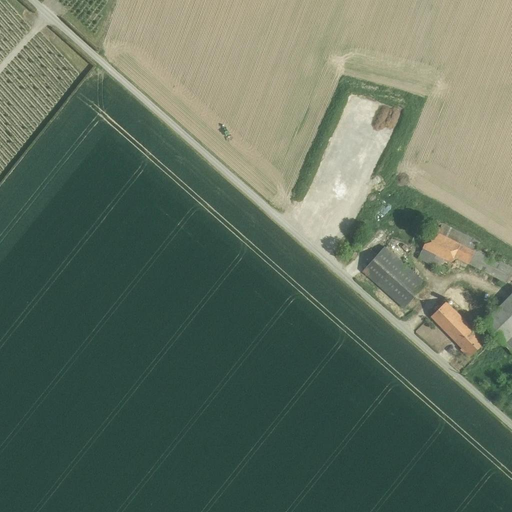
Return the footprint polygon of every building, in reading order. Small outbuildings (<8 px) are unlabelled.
[(480,243),(436,221),(418,258),(447,273),(455,256),(469,264),(476,249),(480,243)] [(426,284),(385,247),(363,271),(404,308),(426,284)] [(511,272),(511,267),(476,249),(469,264),(507,283),(511,272)] [(511,294),(483,323),(504,344),(511,336),(511,294)] [(463,320),(446,302),(432,316),(458,343),(472,329),(470,326),(463,320)] [(472,329),(458,343),(463,348),(462,349),(470,358),(485,342),(472,329)]
